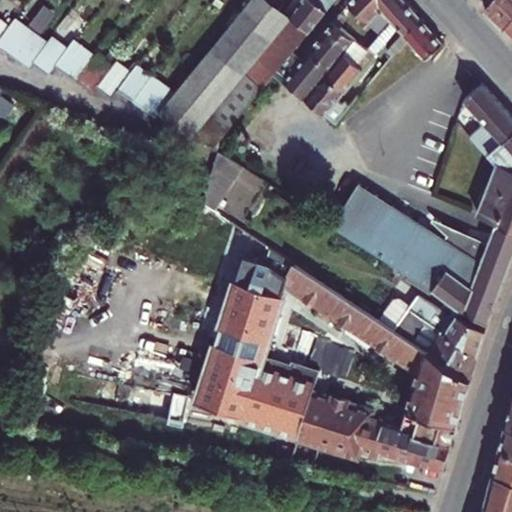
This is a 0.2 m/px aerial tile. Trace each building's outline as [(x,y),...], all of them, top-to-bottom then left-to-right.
[(271,0),(249,0),(164,106),(187,123),(196,131),(215,143),(274,72),(283,61),(288,56),(308,31),(290,15),(271,0)] [(302,0),(290,15),(308,31),(333,0),(316,0),(315,0),(302,0)] [(349,0),(333,20),(353,38),(342,51),(362,67),(397,24),(403,31),(420,15),(405,0),(349,0)] [(511,0),(490,0),(486,5),(496,15),(506,26),(511,19),(511,0)] [(0,34),(0,38),(14,50),(34,24),(18,11),(9,23),(0,34)] [(401,32),(405,36),(425,57),(443,40),(428,23),(420,15),(403,31),(401,32)] [(0,16),(0,34),(9,23),(0,16)] [(353,38),(333,20),(319,37),(308,51),(328,68),(342,51),(353,38)] [(34,24),(14,50),(30,62),(36,54),(50,36),(34,24)] [(56,29),(50,36),(36,54),(55,69),(62,60),(74,44),(56,29)] [(387,50),(391,53),(405,36),(401,32),(387,50)] [(100,47),(82,33),(74,44),(62,60),(80,74),(100,47)] [(103,77),(116,59),(100,47),(80,74),(96,85),(103,77)] [(126,80),(142,59),(125,47),(116,59),(103,77),(120,89),(126,80)] [(283,61),(274,72),(305,97),(324,73),(328,68),(308,51),(303,57),(297,63),(293,69),(283,61)] [(342,51),(328,68),(324,73),(343,90),(351,80),(362,67),(342,51)] [(142,59),(126,80),(143,92),(162,66),(146,54),(142,59)] [(293,69),(297,63),(288,56),(283,61),(293,69)] [(379,60),(368,72),(373,76),(383,63),(379,60)] [(162,66),(143,92),(164,106),(182,80),(162,66)] [(335,122),(344,111),(338,107),(333,103),(343,90),(324,73),(305,97),(335,122)] [(0,101),(11,86),(0,82),(0,101)] [(489,240),(465,230),(459,247),(442,236),(357,183),(332,223),(433,287),(448,298),(461,310),(490,321),(511,262),(511,114),(483,82),(465,100),(484,121),(471,134),(496,161),(476,214),(495,222),(489,240)] [(239,163),(215,148),(205,202),(217,210),(239,163)] [(459,247),(465,230),(436,217),(432,224),(443,230),(442,236),(459,247)] [(247,404),(249,398),(255,373),(258,366),(277,292),(285,279),(295,263),(272,247),(263,261),(254,255),(216,403),(246,410),(247,404)] [(419,367),(407,406),(457,422),(470,379),(382,321),(295,263),(285,279),(419,367)] [(382,321),(470,379),(478,354),(488,327),(445,310),(441,315),(415,298),(409,307),(407,300),(403,298),(396,299),(382,321)] [(310,382),(258,366),(255,373),(307,389),(310,382)] [(255,373),(249,398),(247,404),(266,410),(261,426),(297,437),(359,456),(363,444),(442,468),(450,442),(401,426),(372,417),(372,411),(368,408),(307,389),(255,373)] [(266,410),(247,404),(246,410),(242,420),(261,426),(266,410)] [(457,422),(407,406),(401,426),(450,442),(457,422)] [(511,425),(507,424),(500,449),(511,452),(511,425)] [(511,452),(500,449),(494,472),(511,476),(511,452)] [(511,511),(511,476),(494,472),(482,511),(511,511)]
